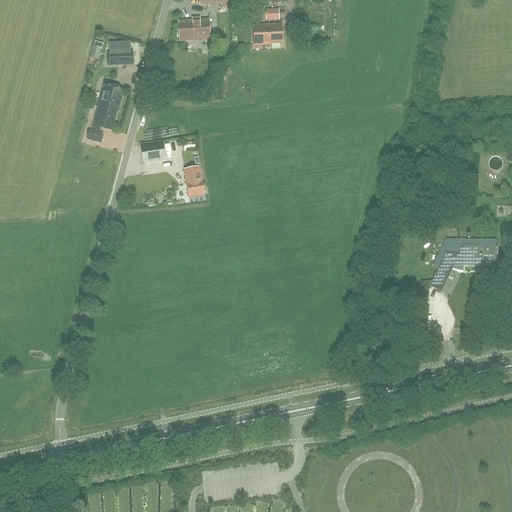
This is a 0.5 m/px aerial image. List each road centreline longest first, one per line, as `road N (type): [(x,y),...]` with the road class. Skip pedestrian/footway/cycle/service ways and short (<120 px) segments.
road 1 (unclassified): [(62,461),(62,395),(167,0)]
road 2 (primary): [(62,461),(511,366)]
